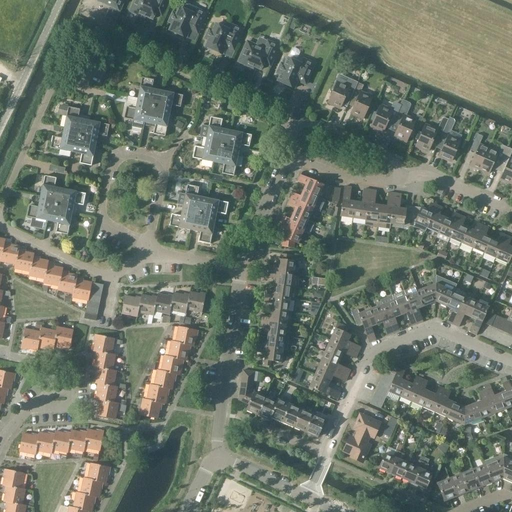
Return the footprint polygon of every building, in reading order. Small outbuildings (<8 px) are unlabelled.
[(103,0),(102,3),(118,10),(122,0),(103,0)] [(134,0),(130,10),(138,13),(138,15),(145,18),(145,17),(152,20),(157,10),(163,12),(168,0),(134,0)] [(195,9),(182,3),(179,8),(176,15),(173,13),(169,22),(172,24),(169,31),(186,38),(191,26),(199,30),(206,14),(196,9),(195,9)] [(292,19),(288,27),(294,30),(297,21),(298,21),(292,18),(292,19)] [(230,30),(216,24),(213,31),(209,30),(205,39),(208,41),(205,47),(222,55),(227,43),(235,47),(243,30),(232,25),(230,30)] [(272,63),(279,46),(268,41),(263,51),(254,47),(255,45),(247,42),(246,44),(239,60),(247,64),(246,66),(253,69),(254,67),(261,70),(265,60),(272,63)] [(302,65),(288,59),(285,65),(281,64),(277,73),(280,75),(278,81),(294,89),(300,75),(308,79),(315,64),(304,60),(302,65)] [(159,107),(162,91),(152,89),(153,80),(142,77),(137,98),(154,102),(153,106),(153,107),(154,107),(155,107),(155,106),(159,107)] [(349,102),(358,83),(352,81),(349,88),(337,82),(327,103),(340,109),(344,99),(349,102)] [(363,119),(372,98),(360,93),(363,86),(358,83),(349,102),(355,104),(350,114),(363,119)] [(180,107),(183,95),(162,91),(159,107),(155,106),(155,107),(154,107),(154,108),(154,109),(153,113),(169,116),(171,105),(180,107)] [(153,107),(154,107),(153,107),(153,106),(154,102),(137,98),(136,108),(127,107),(124,119),(136,121),(134,130),(143,131),(145,123),(148,107),(152,108),(153,107),(153,108),(153,107)] [(406,142),(415,121),(406,117),(411,105),(411,103),(404,100),(401,106),(393,125),(398,128),(394,137),(406,142)] [(393,125),(401,106),(395,104),(392,111),(380,106),(371,127),(383,132),(387,123),(393,125)] [(86,137),(89,121),(78,119),(80,109),(60,106),(58,115),(66,116),(64,128),(80,131),(79,136),(80,136),(80,137),(81,136),(81,137),(81,136),(86,137)] [(154,108),(154,107),(153,107),(153,108),(153,107),(152,108),(148,107),(145,123),(155,125),(153,134),(165,137),(169,116),(153,113),(154,109),(154,108)] [(228,147),(231,131),(220,129),(222,120),(211,117),(206,138),(222,141),(221,146),(222,146),(222,147),(223,147),(224,146),(228,147)] [(437,145),(449,119),(445,117),(442,118),(437,131),(425,126),(416,147),(428,152),(432,143),(437,145)] [(451,162),(460,141),(448,136),(455,121),(454,119),(450,117),(449,119),(437,145),(443,148),(439,157),(451,162)] [(107,137),(109,125),(89,121),(86,137),(81,136),(81,137),(81,136),(80,137),(80,138),(81,138),(80,142),(95,146),(98,135),(107,137)] [(178,129),(182,124),(177,121),(173,126),(178,129)] [(80,137),(80,136),(79,136),(80,131),(64,128),(62,139),(53,137),(50,148),(71,152),(74,137),(79,138),(79,137),(80,137)] [(249,147),(252,135),(231,131),(228,147),(224,146),(223,147),(222,147),(223,148),(222,148),(223,148),(222,153),(238,156),(240,145),(249,147)] [(477,134),(473,143),(478,145),(482,137),(477,134)] [(79,138),(74,137),(71,152),(81,154),(80,164),(91,166),(95,146),(80,142),(81,138),(80,138),(80,137),(79,137),(79,138)] [(222,147),(222,146),(221,146),(222,141),(206,138),(204,149),(195,147),(193,158),(214,163),(217,147),(221,148),(221,147),(222,147)] [(497,169),(507,147),(502,144),(498,153),(488,149),(479,170),(489,174),(492,166),(497,169)] [(479,170),(488,149),(478,145),(470,166),(479,170)] [(222,147),(221,147),(221,148),(217,147),(214,163),(224,165),(222,174),(234,176),(238,156),(222,153),(223,148),(222,148),(223,148),(222,147)] [(509,183),(511,176),(511,159),(509,158),(511,150),(511,148),(507,147),(497,169),(503,171),(500,179),(509,183)] [(62,206),(65,190),(54,188),(56,178),(45,176),(41,197),(56,200),(56,204),(56,205),(57,206),(57,205),(58,205),(62,206)] [(318,198),(323,186),(300,176),(298,182),(305,185),(303,191),(318,198)] [(204,215),(208,199),(197,197),(199,188),(187,185),(183,206),(199,209),(198,214),(199,214),(199,215),(199,214),(200,214),(204,215)] [(353,219),(355,202),(349,201),(351,188),(345,187),(340,217),(353,219)] [(365,221),(370,190),(364,189),(362,203),(355,202),(353,219),(365,221)] [(83,206),(86,194),(65,190),(62,206),(58,205),(57,205),(57,206),(56,205),(56,206),(57,206),(57,207),(56,211),(72,215),(74,204),(83,206)] [(377,228),(380,206),(374,205),(376,191),(370,190),(365,221),(365,226),(377,228)] [(318,198),(303,191),(300,197),(293,193),(290,199),(313,209),(319,212),(324,200),(318,198)] [(390,224),(395,194),(388,193),(386,207),(380,206),(377,228),(390,230),(390,224)] [(405,209),(399,209),(401,195),(395,194),(390,224),(412,227),(421,208),(406,206),(405,209)] [(56,205),(56,204),(56,200),(41,197),(38,207),(29,205),(27,217),(32,218),(30,227),(45,230),(47,221),(51,205),(55,206),(56,206),(56,205)] [(226,215),(228,203),(208,199),(204,215),(200,214),(199,214),(199,215),(199,216),(200,216),(199,220),(214,223),(217,213),(226,215)] [(308,221),(313,209),(290,199),(287,205),(295,208),(293,214),(308,221)] [(426,228),(436,205),(431,203),(427,211),(421,208),(412,227),(419,229),(425,231),(426,228)] [(56,206),(56,205),(56,206),(55,206),(51,205),(47,221),(58,224),(56,233),(68,235),(72,215),(56,211),(57,207),(57,206),(56,206)] [(438,233),(444,218),(439,216),(442,208),(436,205),(426,228),(438,233)] [(199,215),(199,214),(198,214),(199,209),(183,206),(181,216),(172,214),(169,226),(190,230),(193,214),(198,215),(199,215)] [(332,217),(334,211),(328,209),(325,214),(332,217)] [(447,243),(449,238),(459,215),(453,213),(450,221),(444,218),(438,233),(436,238),(447,243)] [(198,215),(193,214),(190,230),(200,232),(198,242),(210,244),(214,223),(199,220),(200,216),(199,216),(199,215),(198,215)] [(308,221),(293,214),(290,220),(282,216),(280,222),(303,232),(309,235),(314,224),(308,221)] [(461,243),(467,228),(462,226),(465,218),(459,215),(449,238),(461,243)] [(298,244),(303,232),(280,222),(277,228),(285,231),(282,237),(283,237),(282,247),(294,249),(295,242),(298,244)] [(331,231),(334,225),(330,223),(326,225),(324,228),(331,231)] [(472,248),(482,226),(476,223),(473,231),(467,228),(461,243),(472,248)] [(484,254),(490,238),(485,236),(488,228),(482,226),(472,248),(484,254)] [(495,259),(505,236),(500,233),(496,241),(490,238),(484,254),(495,259)] [(507,264),(511,252),(511,247),(508,246),(511,238),(505,236),(495,259),(507,264)] [(16,265),(19,250),(19,247),(9,245),(9,243),(5,242),(1,258),(0,261),(15,265),(16,265)] [(30,272),(33,257),(34,254),(24,252),(24,251),(19,250),(16,265),(15,265),(14,269),(30,272)] [(292,262),(293,256),(281,254),(280,260),(278,260),(277,266),(269,265),(268,271),(293,275),(295,262),(292,262)] [(44,279),(48,264),(48,261),(38,259),(38,258),(33,257),(30,272),(29,276),(44,279)] [(452,263),(458,266),(460,260),(454,258),(452,263)] [(59,287),(62,271),(63,269),(52,267),(53,265),(48,264),(44,279),(43,283),(59,287)] [(475,273),(481,276),(483,270),(477,267),(475,273)] [(73,294),(77,278),(77,276),(67,274),(67,272),(62,271),(59,287),(58,291),(73,294)] [(291,287),(293,275),(268,271),(267,278),(276,279),(275,285),(291,287)] [(423,307),(435,302),(436,277),(431,279),(433,285),(417,291),(423,307)] [(446,307),(453,292),(438,285),(441,279),(436,277),(435,302),(446,307)] [(88,301),(92,283),(81,281),(82,279),(77,278),(73,294),(72,298),(88,301)] [(317,285),(326,287),(327,282),(327,280),(318,278),(317,285)] [(97,316),(103,285),(92,283),(88,301),(85,313),(97,316)] [(290,300),(291,287),(275,285),(274,291),(266,290),(265,296),(290,300)] [(417,324),(423,322),(418,309),(423,307),(417,291),(416,287),(404,291),(406,296),(417,324)] [(200,294),(190,292),(189,295),(186,310),(202,313),(206,294),(200,293),(200,294)] [(453,325),(465,297),(453,292),(446,307),(452,310),(447,322),(453,325)] [(184,295),(174,293),(173,296),(170,311),(186,314),(186,310),(189,295),(184,294),(184,295)] [(168,296),(158,294),(157,297),(154,312),(170,315),(170,311),(173,296),(168,295),(168,296)] [(152,297),(141,295),(141,297),(138,313),(153,316),(154,312),(157,297),(152,296),(152,297)] [(136,298),(125,296),(121,314),(137,317),(138,313),(141,297),(136,297),(136,298)] [(288,312),(290,300),(265,296),(264,303),(272,304),(271,310),(288,312)] [(393,333),(399,331),(394,318),(400,316),(394,300),(392,296),(380,300),(382,305),(393,333)] [(417,324),(406,296),(394,300),(400,316),(406,314),(411,326),(417,324)] [(470,317),(476,302),(465,297),(453,325),(458,328),(464,315),(470,317)] [(476,335),(488,307),(476,302),(470,317),(475,320),(470,333),(476,335)] [(321,304),(319,304),(311,303),(309,316),(315,317),(316,315),(321,304)] [(393,333),(382,305),(371,309),(377,325),(382,323),(387,336),(393,333)] [(377,325),(371,309),(359,314),(357,310),(351,313),(353,316),(357,327),(363,325),(370,343),(376,340),(371,327),(377,325)] [(286,325),(288,312),(271,310),(270,316),(262,315),(261,321),(286,325)] [(511,335),(511,322),(507,320),(490,313),(485,324),(511,335)] [(284,337),(286,325),(261,321),(260,328),(269,329),(268,335),(284,337)] [(358,353),(360,347),(348,342),(350,336),(346,334),(348,328),(337,324),(330,341),(358,353)] [(69,349),(73,331),(57,327),(56,331),(57,332),(54,347),(59,348),(59,347),(69,349)] [(197,337),(198,331),(178,327),(175,343),(191,346),(193,347),(195,336),(197,337)] [(53,350),(54,347),(57,332),(56,331),(41,328),(40,332),(41,333),(38,348),(43,349),(43,348),(53,350)] [(37,351),(38,348),(41,333),(40,332),(25,329),(21,349),(26,350),(27,349),(37,351)] [(111,355),(114,339),(95,335),(94,341),(95,341),(93,351),(96,352),(111,355)] [(282,350),(284,337),(268,335),(267,341),(259,340),(258,346),(282,350)] [(355,359),(358,353),(330,341),(325,352),(340,359),(343,353),(355,359)] [(190,351),(191,346),(175,343),(171,342),(168,357),(183,361),(186,361),(188,351),(190,351)] [(281,363),(282,350),(258,346),(257,353),(265,354),(264,360),(265,360),(264,366),(270,366),(271,361),(281,363)] [(111,355),(96,352),(95,357),(96,357),(94,367),(97,368),(112,371),(115,355),(111,355)] [(348,376),(350,370),(338,365),(340,359),(325,352),(320,364),(348,376)] [(182,365),(183,361),(168,357),(164,356),(161,371),(161,372),(176,375),(179,375),(181,365),(182,365)] [(345,382),(348,376),(320,364),(315,376),(330,382),(333,376),(345,382)] [(112,371),(97,368),(96,373),(97,373),(95,383),(97,384),(113,387),(116,371),(112,371)] [(400,397),(407,382),(401,380),(404,372),(398,369),(395,375),(388,392),(400,397)] [(175,380),(176,375),(161,372),(161,371),(157,370),(154,386),(169,389),(172,390),(174,380),(175,380)] [(259,382),(261,373),(243,370),(238,400),(248,405),(250,405),(252,393),(253,381),(259,382)] [(14,380),(15,374),(0,371),(0,387),(8,389),(11,390),(13,380),(14,380)] [(381,409),(388,392),(395,375),(384,371),(370,404),(381,409)] [(301,377),(295,375),(292,382),(298,384),(301,377)] [(338,399),(340,393),(328,388),(330,382),(315,376),(310,387),(338,399)] [(411,402),(422,379),(416,377),(412,385),(407,382),(400,397),(411,402)] [(423,407),(430,392),(424,390),(427,382),(422,379),(411,402),(423,407)] [(505,409),(511,406),(511,389),(509,381),(502,383),(505,391),(499,394),(505,409)] [(114,403),(117,387),(113,387),(97,384),(97,389),(98,389),(96,400),(99,400),(114,403)] [(168,394),(169,389),(154,386),(149,385),(146,400),(162,404),(165,404),(167,394),(168,394)] [(7,394),(8,389),(0,387),(0,403),(1,404),(4,404),(6,394),(7,394)] [(434,413),(445,389),(439,387),(435,395),(430,392),(423,407),(434,413)] [(493,396),(490,388),(484,390),(494,414),(505,409),(499,394),(493,396)] [(446,418),(453,402),(447,400),(450,392),(445,389),(434,413),(446,418)] [(482,418),(494,414),(484,390),(479,392),(482,401),(476,403),(482,418)] [(258,415),(265,399),(253,394),(252,393),(250,405),(248,405),(246,409),(258,415)] [(161,409),(162,404),(146,400),(142,399),(139,415),(158,419),(160,409),(161,409)] [(270,420),(271,416),(276,404),(265,399),(258,415),(270,420)] [(322,407),(325,401),(320,399),(317,405),(322,407)] [(114,403),(99,400),(98,405),(99,405),(97,416),(115,419),(118,404),(114,403)] [(282,421),(289,405),(278,400),(276,404),(271,416),(282,421)] [(464,425),(464,407),(453,402),(446,418),(464,425)] [(464,425),(482,418),(476,403),(464,407),(464,425)] [(294,426),(301,411),(289,405),(282,421),(294,426)] [(306,432),(313,416),(301,411),(294,426),(306,432)] [(321,429),(324,421),(313,416),(306,432),(317,437),(321,429)] [(350,438),(344,451),(353,455),(352,457),(362,462),(369,446),(367,445),(369,441),(371,436),(373,437),(379,424),(360,416),(354,429),(357,430),(355,435),(353,439),(350,438)] [(88,430),(87,432),(84,448),(100,451),(104,432),(98,431),(98,432),(88,430)] [(82,433),(71,431),(71,433),(68,449),(84,452),(84,448),(87,432),(82,431),(82,433)] [(66,434),(55,432),(55,434),(52,450),(67,453),(68,449),(71,433),(66,432),(66,434)] [(39,433),(39,435),(36,451),(51,454),(52,450),(55,434),(50,433),(50,435),(39,433)] [(34,436),(23,434),(20,452),(35,455),(36,451),(39,435),(34,434),(34,436)] [(383,446),(378,448),(379,453),(384,454),(386,449),(383,446)] [(390,474),(400,452),(401,449),(397,447),(393,457),(385,453),(378,469),(390,474)] [(402,479),(408,464),(401,460),(404,454),(400,452),(390,474),(402,479)] [(496,480),(502,477),(503,455),(483,463),(484,466),(490,480),(495,478),(496,480)] [(511,479),(511,462),(511,459),(511,458),(503,455),(502,477),(509,480),(509,479),(511,479)] [(413,484),(425,458),(420,456),(416,467),(408,464),(402,479),(413,484)] [(425,489),(432,474),(424,470),(429,460),(425,458),(413,484),(425,489)] [(109,473),(110,468),(91,464),(87,479),(87,480),(103,483),(106,483),(108,473),(109,473)] [(479,487),(485,484),(484,482),(490,480),(484,466),(472,471),(479,487)] [(21,490),(21,489),(24,474),(5,470),(4,475),(5,476),(3,486),(5,486),(21,490)] [(473,489),(479,487),(472,471),(461,475),(466,489),(472,487),(473,489)] [(455,496),(462,493),(461,492),(466,489),(461,475),(449,480),(455,496)] [(102,488),(103,483),(87,480),(87,479),(83,478),(80,494),(96,497),(98,498),(100,488),(102,488)] [(455,496),(449,480),(438,484),(437,484),(444,501),(444,498),(448,496),(449,498),(455,496)] [(21,490),(5,486),(5,491),(6,492),(4,502),(6,503),(22,506),(22,505),(25,490),(21,489),(21,490)] [(95,502),(96,497),(80,494),(76,493),(73,508),(88,511),(90,511),(91,511),(93,502),(95,502)] [(22,506),(6,503),(5,507),(7,508),(6,511),(25,511),(26,506),(22,505),(22,506)]
